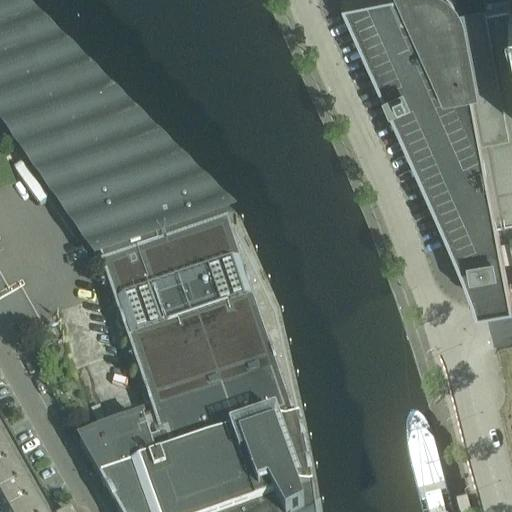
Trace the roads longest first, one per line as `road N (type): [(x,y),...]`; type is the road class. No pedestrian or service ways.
road 1 (unclassified): [(499,511),(459,340),(299,0)]
road 2 (residential): [(97,511),(0,348)]
